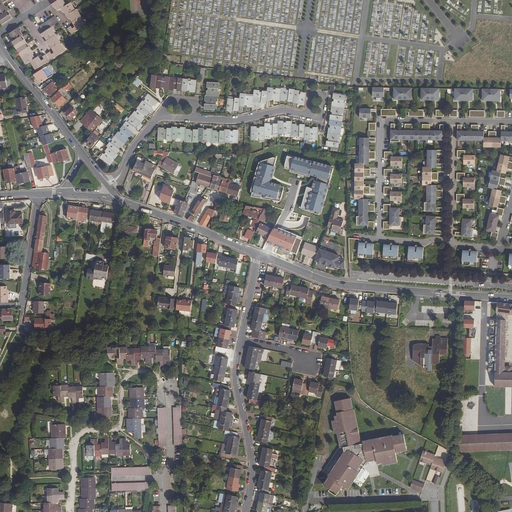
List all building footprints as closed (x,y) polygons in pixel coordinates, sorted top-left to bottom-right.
[(56,8),(57,10),(61,8),(66,4),(63,0),(57,0),(51,4),(53,7),(55,6),(56,8)] [(65,13),(66,15),(76,9),(71,1),(66,4),(61,8),(63,11),(64,11),(65,13)] [(0,15),(8,10),(9,10),(7,6),(6,7),(5,5),(3,3),(1,4),(0,5),(0,15)] [(70,20),(72,22),(80,16),(81,15),(77,8),(76,9),(66,15),(68,18),(69,18),(70,20)] [(0,21),(2,25),(13,18),(11,15),(8,10),(0,15),(0,21)] [(67,28),(71,34),(85,24),(80,16),(72,22),(74,25),(75,26),(72,28),(71,27),(70,26),(67,28)] [(2,25),(3,26),(13,19),(13,18),(2,25)] [(17,26),(8,32),(9,34),(18,28),(17,26)] [(9,34),(14,41),(21,36),(22,36),(21,34),(20,32),(21,31),(19,27),(18,28),(9,34)] [(46,39),(47,40),(56,35),(51,28),(50,28),(47,30),(44,32),(41,34),(44,37),(45,37),(46,39)] [(51,46),(52,48),(60,43),(61,42),(56,35),(47,40),(46,41),(48,44),(49,44),(51,46)] [(12,42),(17,50),(27,44),(24,40),(21,36),(14,41),(12,42)] [(47,54),(51,60),(65,51),(60,43),(52,48),(54,51),(55,52),(51,54),(51,53),(50,52),(47,54)] [(17,50),(22,58),(31,51),(29,47),(27,44),(17,50)] [(22,58),(26,65),(28,64),(31,62),(35,59),(33,57),(32,55),(33,54),(31,51),(22,58)] [(31,62),(36,70),(50,61),(46,54),(42,57),(43,58),(44,59),(41,61),(40,60),(38,57),(35,59),(31,62)] [(34,74),(40,83),(52,74),(47,66),(35,74),(34,74)] [(168,89),(169,78),(164,78),(164,79),(161,79),(161,77),(151,76),(150,87),(159,88),(160,87),(164,87),(164,89),(168,89)] [(169,78),(168,89),(173,90),(173,89),(177,89),(177,90),(181,91),(182,80),(178,79),(177,81),(174,80),(174,79),(169,78)] [(141,83),(135,79),(132,83),(137,87),(141,83)] [(182,80),(181,91),(185,91),(186,90),(190,91),(190,92),(194,92),(195,81),(191,81),(191,82),(187,82),(186,80),(182,80)] [(50,83),(43,89),(50,96),(56,90),(50,83)] [(206,92),(206,97),(216,98),(217,98),(217,93),(216,93),(216,89),(218,89),(218,85),(207,84),(206,89),(207,89),(207,93),(206,92)] [(383,97),(383,91),(388,91),(388,88),(374,88),(374,97),(383,97)] [(402,100),(402,88),(393,88),(393,100),(402,100)] [(410,100),(411,89),(402,88),(402,100),(410,100)] [(429,100),(429,89),(421,89),(421,100),(429,100)] [(438,100),(438,89),(429,89),(429,100),(438,100)] [(463,101),(463,89),(454,89),(454,100),(463,101)] [(472,101),(472,89),(463,89),(463,101),(472,101)] [(267,94),(267,101),(271,101),(271,100),(275,100),(275,102),(280,102),(280,101),(281,91),(276,90),(276,92),(272,91),(272,90),(268,90),(267,94)] [(281,91),(280,101),(285,102),(285,101),(289,101),(289,102),(293,103),(295,92),(290,91),(290,93),(286,92),(286,91),(282,90),(281,91)] [(491,101),(491,90),(482,90),(482,101),(491,101)] [(499,101),(499,90),(491,90),(491,101),(499,101)] [(58,92),(51,99),(58,107),(66,100),(60,94),(58,92)] [(253,97),(253,103),(257,104),(257,102),(261,103),(261,104),(266,105),(267,101),(267,94),(262,93),(262,95),(258,94),(258,93),(254,92),(253,97)] [(293,103),(293,104),(298,104),(298,103),(300,103),(300,105),(305,106),(306,95),(301,94),(301,97),(299,96),(299,93),(295,92),(293,103)] [(332,102),(331,106),(343,108),(343,103),(342,103),(342,99),(344,100),(344,96),(333,94),(332,98),(334,98),(333,102),(332,102)] [(139,106),(148,113),(151,109),(150,108),(152,105),(153,106),(156,102),(148,95),(145,99),(146,100),(144,103),(142,102),(139,106)] [(239,101),(238,107),(242,108),(243,106),(247,107),(247,108),(252,109),(253,103),(253,97),(248,97),(248,98),(244,98),(244,96),(240,96),(239,101)] [(204,105),(203,110),(214,111),(215,107),(213,106),(214,103),(215,103),(216,98),(206,97),(205,97),(204,102),(206,102),(205,105),(204,105)] [(20,114),(28,113),(26,98),(17,99),(20,114)] [(226,101),(225,112),(230,112),(230,111),(233,111),(233,112),(237,112),(238,107),(239,101),(234,101),(233,104),(231,104),(231,102),(226,101)] [(68,110),(64,114),(71,120),(77,112),(71,106),(68,110)] [(132,116),(140,123),(143,119),(142,118),(144,115),(145,116),(148,113),(139,106),(137,109),(138,110),(136,113),(134,112),(132,116)] [(330,115),(330,120),(341,121),(341,117),(340,116),(341,112),(342,112),(343,108),(331,106),(331,111),(332,111),(332,115),(330,115)] [(370,118),(370,112),(375,112),(375,109),(361,109),(361,118),(370,118)] [(81,122),(84,125),(91,116),(93,113),(90,110),(87,114),(81,122)] [(88,127),(92,131),(96,125),(97,126),(101,122),(102,120),(93,113),(91,116),(84,125),(87,128),(88,127)] [(123,126),(132,133),(140,123),(132,116),(129,120),(128,119),(125,122),(126,123),(123,126)] [(37,129),(43,127),(39,117),(30,118),(34,130),(37,129)] [(329,128),(328,133),(339,134),(340,129),(338,129),(339,126),(340,126),(341,121),(330,120),(329,124),(330,125),(330,128),(329,128)] [(277,124),(277,133),(282,133),(282,132),(286,132),(286,133),(290,133),(291,124),(291,122),(286,122),(286,123),(282,123),(282,121),(278,121),(277,124)] [(264,127),(264,135),(264,138),(269,139),(269,135),(268,135),(268,134),(272,134),(272,135),(277,136),(277,133),(277,124),(273,124),(272,125),(269,125),(269,124),(264,123),(264,127)] [(290,133),(291,136),(295,136),(295,135),(299,135),(299,136),(304,137),(304,127),(304,125),(299,125),(299,126),(295,126),(296,125),(291,124),(290,133)] [(399,140),(399,131),(394,131),(394,124),(390,124),(390,142),(399,142),(399,140)] [(407,140),(408,124),(404,124),(404,131),(399,131),(399,140),(407,140)] [(416,140),(416,131),(411,131),(411,124),(408,124),(407,140),(416,140)] [(425,140),(425,125),(421,125),(421,131),(416,131),(416,140),(425,140)] [(434,140),(434,131),(429,131),(429,125),(425,125),(425,140),(434,140)] [(442,140),(443,125),(439,125),(439,131),(434,131),(434,140),(442,140)] [(465,141),(465,132),(460,132),(460,125),(457,125),(457,140),(465,141)] [(474,141),(474,125),(471,125),(470,132),(465,132),(465,141),(474,141)] [(483,138),(483,132),(478,132),(478,125),(474,125),(474,141),(483,141),(483,138)] [(49,135),(47,126),(43,127),(37,129),(40,138),(40,137),(49,135)] [(115,137),(124,144),(127,140),(126,139),(128,136),(129,137),(132,133),(123,126),(120,130),(121,131),(119,134),(118,133),(115,137)] [(509,141),(509,132),(504,132),(504,126),(501,126),(500,138),(500,141),(509,141)] [(171,129),(171,139),(175,139),(175,138),(179,138),(179,139),(184,140),(185,130),(185,128),(180,128),(180,130),(176,129),(176,128),(171,127),(171,129)] [(250,127),(250,138),(254,138),(255,137),(258,137),(258,138),(263,138),(264,135),(264,127),(259,127),(258,128),(255,128),(255,127),(250,127)] [(304,137),(304,139),(308,139),(308,138),(312,138),(312,139),(317,139),(317,131),(317,128),(312,128),(312,129),(308,129),(308,128),(304,127),(304,137)] [(158,128),(157,139),(162,140),(162,138),(166,139),(166,140),(170,140),(171,139),(171,129),(167,129),(166,130),(163,130),(163,129),(158,128)] [(198,131),(197,140),(202,141),(202,140),(206,140),(206,141),(210,141),(211,132),(211,130),(206,130),(206,131),(202,131),(202,130),(198,129),(198,131)] [(184,140),(184,141),(188,141),(189,140),(192,140),(192,142),(197,142),(197,140),(198,131),(193,130),(193,132),(189,132),(189,130),(185,130),(184,140)] [(224,133),(224,142),(228,142),(228,141),(232,141),(232,142),(237,143),(237,132),(233,131),(232,133),(229,133),(229,131),(224,131),(224,133)] [(91,148),(100,137),(93,132),(86,141),(88,144),(87,145),(91,148)] [(210,141),(210,143),(215,143),(215,142),(219,142),(219,143),(223,144),(224,142),(224,133),(219,132),(219,134),(215,134),(215,132),(211,132),(210,141)] [(492,147),(492,132),(488,132),(488,138),(483,138),(483,141),(483,147),(492,147)] [(500,147),(500,141),(500,138),(495,138),(496,132),(492,132),(492,147),(500,147)] [(327,141),(326,146),(337,147),(338,143),(336,142),(337,139),(338,139),(339,134),(328,133),(327,137),(329,137),(328,141),(327,141)] [(55,143),(52,134),(49,135),(40,137),(43,146),(55,143)] [(108,148),(116,154),(119,151),(117,150),(120,147),(121,148),(124,144),(115,137),(112,141),(113,142),(111,144),(110,144),(107,147),(108,148)] [(374,147),(375,143),(368,143),(368,138),(359,138),(359,147),(368,147),(374,147)] [(100,150),(104,145),(99,141),(95,146),(100,150)] [(368,152),(368,147),(359,147),(359,155),(374,156),(374,152),(368,152)] [(100,159),(109,166),(112,162),(110,161),(113,158),(114,159),(117,155),(116,154),(108,148),(105,152),(106,153),(104,156),(103,155),(100,159)] [(59,163),(70,160),(67,150),(55,153),(56,154),(53,155),(55,159),(57,158),(59,163)] [(442,154),(442,151),(427,150),(427,159),(436,159),(436,154),(442,154)] [(464,156),(464,151),(456,151),(456,158),(463,158),(463,165),(474,165),(474,156),(464,156)] [(401,166),(401,157),(391,157),(391,152),(383,152),(383,160),(390,160),(390,166),(401,166)] [(53,164),(59,163),(57,158),(55,159),(53,155),(56,154),(55,153),(50,154),(50,155),(53,163),(53,164)] [(304,201),(302,209),(314,213),(315,211),(320,213),(333,168),(331,168),(331,166),(317,162),(317,164),(313,163),(313,161),(298,157),(297,158),(287,155),(285,164),(285,168),(290,169),(290,171),(303,175),(303,173),(317,177),(316,180),(313,180),(311,188),(306,186),(302,200),(304,201)] [(374,159),(374,156),(359,155),(359,164),(363,164),(368,164),(368,159),(374,159)] [(511,162),(508,162),(509,157),(500,155),(498,164),(511,166),(511,162)] [(137,161),(133,170),(151,180),(152,175),(157,166),(151,162),(152,160),(144,156),(140,163),(137,161)] [(166,157),(161,166),(169,170),(170,168),(173,170),(173,171),(178,174),(182,165),(166,157)] [(274,166),(276,158),(273,157),(261,161),(259,168),(257,167),(256,172),(258,173),(255,183),(253,183),(250,191),(252,192),(251,196),(272,200),(273,197),(280,200),(283,190),(282,190),(283,187),(280,186),(281,185),(270,182),(271,179),(272,179),(275,166),(274,166)] [(442,168),(442,164),(436,164),(436,159),(427,159),(427,168),(431,168),(442,168)] [(369,173),(369,169),(363,169),(363,164),(359,164),(354,164),(354,173),(369,173)] [(505,174),(506,169),(511,170),(511,166),(498,164),(496,172),(501,173),(505,174)] [(39,180),(53,177),(51,166),(44,168),(43,166),(38,167),(38,169),(36,169),(39,180)] [(6,184),(16,182),(15,175),(16,175),(14,167),(11,168),(10,168),(3,169),(6,184)] [(437,177),(437,173),(431,173),(431,168),(427,168),(422,168),(422,177),(437,177)] [(401,184),(401,175),(391,175),(391,170),(383,170),(383,177),(389,177),(389,183),(401,184)] [(506,179),(499,178),(501,173),(496,172),(492,171),(490,179),(505,183),(506,179)] [(20,184),(30,182),(28,176),(28,173),(27,173),(20,174),(18,175),(20,184)] [(363,182),(363,177),(369,177),(369,173),(354,173),(354,182),(363,182)] [(464,178),(464,173),(456,173),(456,181),(462,181),(462,187),(474,187),(474,178),(464,178)] [(212,179),(210,188),(214,190),(218,176),(210,174),(209,177),(212,178),(212,179)] [(197,183),(197,184),(198,185),(207,188),(210,188),(212,179),(200,175),(197,183)] [(222,180),(219,191),(225,193),(226,193),(229,183),(229,182),(228,182),(227,183),(225,182),(226,179),(220,177),(220,179),(222,180)] [(437,181),(437,177),(422,177),(422,185),(426,185),(430,185),(430,180),(437,181)] [(496,190),(497,185),(504,187),(505,183),(490,179),(488,188),(495,190),(496,190)] [(369,191),(369,187),(363,187),(363,182),(354,182),(354,191),(369,191)] [(230,184),(229,183),(226,193),(238,197),(239,190),(240,189),(234,187),(235,185),(230,184)] [(173,198),(176,189),(165,184),(160,199),(165,201),(166,203),(170,204),(173,198)] [(442,194),(442,191),(435,191),(435,186),(430,185),(426,185),(426,194),(442,194)] [(400,201),(401,192),(391,192),(391,187),(383,187),(383,195),(389,195),(389,201),(400,201)] [(506,197),(500,196),(501,191),(496,190),(495,190),(493,198),(505,201),(506,197)] [(369,194),(369,191),(354,191),(353,199),(358,199),(363,199),(363,194),(369,194)] [(435,203),(435,198),(442,198),(442,194),(426,194),(426,203),(435,203)] [(464,200),(464,195),(456,195),(456,202),(462,202),(462,208),(473,209),(474,200),(464,200)] [(170,204),(170,205),(176,207),(174,212),(183,215),(187,203),(185,202),(173,198),(170,204)] [(200,198),(191,213),(196,216),(206,199),(200,198)] [(497,208),(498,203),(504,205),(505,202),(505,201),(493,198),(491,207),(495,208),(497,208)] [(367,204),(367,199),(363,199),(358,199),(358,208),(374,208),(374,205),(367,204)] [(215,207),(214,210),(223,213),(224,207),(226,207),(227,204),(221,203),(221,201),(216,200),(215,207)] [(435,208),(435,203),(426,203),(424,203),(424,207),(424,212),(441,212),(442,208),(435,208)] [(398,217),(399,209),(389,209),(389,205),(383,205),(383,212),(389,212),(389,217),(398,217)] [(69,206),(67,219),(77,220),(79,207),(69,206)] [(246,206),(243,214),(256,219),(258,213),(250,210),(251,207),(246,206)] [(89,209),(79,207),(77,220),(84,221),(84,218),(87,218),(90,218),(91,210),(88,210),(89,209)] [(329,217),(327,226),(331,228),(330,230),(335,232),(342,234),(343,229),(340,228),(341,225),(343,219),(336,218),(339,209),(332,207),(329,217)] [(373,212),(374,208),(358,208),(358,217),(367,217),(367,212),(373,212)] [(502,217),(503,210),(497,208),(495,208),(494,215),(489,214),(487,223),(496,225),(498,216),(502,217)] [(254,221),(252,226),(255,228),(259,221),(263,209),(261,209),(259,212),(260,212),(256,222),(254,221)] [(263,209),(259,221),(261,222),(264,216),(266,217),(268,212),(265,211),(265,210),(263,209)] [(104,212),(91,210),(90,218),(90,220),(102,222),(104,212)] [(228,222),(230,215),(223,213),(214,210),(214,211),(212,216),(212,217),(213,218),(228,222)] [(15,211),(7,211),(8,224),(22,223),(22,214),(15,214),(15,211)] [(45,213),(40,212),(32,268),(47,270),(48,266),(49,260),(50,253),(42,252),(47,216),(44,216),(45,213)] [(115,214),(104,212),(102,222),(101,232),(105,233),(107,222),(114,223),(115,214)] [(205,227),(211,216),(212,217),(212,216),(210,215),(210,214),(206,212),(205,213),(199,224),(205,227)] [(367,222),(367,217),(358,217),(356,217),(355,226),(367,226),(366,230),(373,230),(373,222),(367,222)] [(400,226),(400,217),(398,217),(389,217),(389,222),(382,222),(382,230),(389,230),(389,226),(400,226)] [(441,222),(441,218),(426,217),(425,225),(434,226),(435,221),(441,222)] [(470,229),(471,220),(455,219),(455,223),(462,223),(461,228),(470,229)] [(496,241),(498,234),(495,233),(496,225),(487,223),(485,231),(491,232),(490,239),(496,241)] [(272,230),(260,224),(256,233),(268,239),(272,230)] [(136,237),(137,227),(122,225),(119,242),(126,243),(127,236),(136,237)] [(440,235),(440,232),(434,231),(434,226),(425,225),(423,225),(422,234),(426,234),(440,235)] [(472,238),(473,229),(470,229),(461,228),(461,233),(454,233),(454,236),(472,238)] [(146,229),(144,246),(149,247),(150,240),(151,238),(157,238),(157,243),(160,244),(161,238),(157,237),(158,233),(156,233),(156,230),(146,229)] [(283,233),(273,229),(272,230),(268,239),(266,242),(275,246),(275,248),(290,254),(290,252),(296,255),(301,241),(296,238),(297,237),(284,231),(283,233)] [(246,230),(243,236),(250,239),(253,232),(246,230)] [(165,248),(176,249),(178,238),(172,237),(172,235),(168,234),(165,248)] [(357,251),(358,243),(358,239),(352,239),(352,237),(347,236),(348,263),(351,263),(352,250),(357,251)] [(193,249),(194,240),(193,239),(191,239),(191,238),(185,237),(183,254),(187,255),(187,253),(189,254),(190,249),(193,249)] [(319,249),(304,243),(300,254),(315,260),(318,250),(319,249)] [(371,259),(373,244),(366,244),(365,251),(364,251),(364,244),(358,243),(357,251),(357,258),(371,259)] [(207,245),(198,244),(197,259),(200,259),(201,252),(206,252),(207,245)] [(396,261),(398,246),(391,246),(390,253),(389,253),(389,246),(383,245),(381,260),(396,261)] [(422,263),(423,248),(416,248),(415,255),(414,255),(414,247),(408,247),(407,262),(422,263)] [(340,261),(337,260),(338,257),(318,250),(315,260),(314,262),(333,269),(334,267),(340,270),(344,269),(344,261),(340,261)] [(476,267),(477,252),(470,252),(469,259),(468,259),(468,252),(462,251),(461,266),(476,267)] [(216,264),(217,258),(218,253),(214,252),(214,253),(208,252),(207,262),(216,264)] [(215,269),(219,270),(220,266),(228,267),(230,258),(221,256),(221,259),(217,258),(216,264),(215,269)] [(238,262),(239,260),(230,258),(228,267),(236,269),(236,273),(240,274),(242,263),(238,262)] [(96,263),(92,262),(91,269),(90,272),(88,271),(87,278),(94,279),(94,278),(95,279),(100,280),(100,279),(101,280),(102,278),(107,279),(109,269),(104,265),(104,261),(96,260),(96,263)] [(10,265),(0,264),(0,279),(10,279),(10,274),(9,274),(9,270),(10,270),(10,265)] [(176,267),(164,266),(163,276),(175,277),(176,267)] [(266,275),(264,285),(273,286),(276,275),(271,274),(271,276),(266,275)] [(280,276),(276,275),(273,286),(282,288),(283,286),(284,279),(280,278),(280,276)] [(51,283),(40,283),(39,295),(50,296),(51,283)] [(226,290),(229,291),(228,295),(240,297),(241,293),(239,292),(240,287),(230,285),(227,285),(226,285),(225,290),(226,290)] [(290,294),(299,296),(301,287),(292,285),(292,286),(290,286),(288,287),(283,286),(282,288),(281,293),(286,294),(285,298),(289,299),(290,294)] [(7,286),(0,286),(0,302),(8,303),(8,297),(7,297),(7,286)] [(309,291),(309,289),(301,287),(299,296),(307,298),(306,302),(311,303),(314,291),(309,291)] [(236,306),(237,301),(239,301),(240,297),(228,295),(226,304),(236,306)] [(322,296),(320,306),(329,308),(332,296),(327,295),(327,297),(322,296)] [(336,297),(332,296),(329,308),(338,310),(340,300),(335,299),(336,297)] [(174,299),(159,297),(158,308),(173,309),(174,299)] [(358,310),(359,299),(350,298),(349,309),(358,310)] [(185,301),(177,300),(176,310),(191,311),(192,301),(185,300),(185,301)] [(376,312),(387,313),(388,301),(384,300),(384,302),(377,301),(376,312)] [(475,310),(476,301),(465,300),(464,309),(475,310)] [(43,313),(44,301),(35,301),(34,313),(43,313)] [(392,303),(392,302),(388,301),(387,313),(396,314),(397,303),(392,303)] [(375,302),(368,302),(367,312),(374,313),(375,302)] [(497,302),(496,313),(507,315),(511,315),(511,304),(506,303),(497,302)] [(228,308),(227,317),(236,319),(238,310),(235,309),(236,306),(226,304),(225,304),(224,307),(228,308)] [(256,307),(253,320),(262,322),(264,314),(269,315),(269,309),(256,307)] [(12,320),(12,309),(9,309),(3,310),(3,320),(12,320)] [(236,319),(227,317),(225,325),(221,324),(220,328),(221,328),(231,331),(232,327),(234,327),(236,319)] [(52,332),(51,319),(46,319),(36,319),(36,327),(36,332),(52,332)] [(474,328),(474,320),(463,319),(463,328),(474,328)] [(264,335),(265,332),(260,331),(262,322),(253,320),(251,329),(253,330),(253,333),(255,334),(254,337),(265,339),(265,335),(264,335)] [(496,320),(495,372),(495,373),(506,373),(507,368),(505,368),(506,320),(503,320),(496,320)] [(279,336),(284,338),(283,340),(287,340),(290,329),(281,327),(279,336)] [(221,328),(219,338),(231,340),(232,336),(230,335),(231,331),(221,328)] [(292,339),(297,340),(299,331),(290,329),(287,340),(292,341),(292,339)] [(311,343),(315,344),(317,332),(313,331),(312,336),(304,334),(302,344),(311,345),(311,343)] [(317,332),(315,344),(319,344),(318,347),(327,349),(328,345),(334,347),(335,340),(320,337),(321,333),(317,332)] [(448,355),(451,338),(437,336),(437,339),(433,338),(432,345),(417,343),(413,364),(429,366),(428,371),(432,371),(434,363),(441,364),(443,354),(448,355)] [(230,344),(231,340),(219,338),(218,347),(227,349),(228,344),(230,344)] [(135,365),(135,364),(138,364),(138,360),(142,359),(142,358),(146,358),(146,363),(149,363),(152,363),(152,357),(156,357),(156,361),(160,361),(160,366),(163,366),(167,366),(167,361),(171,361),(170,350),(163,350),(156,350),(156,347),(149,347),(141,347),(141,349),(134,349),(127,349),(127,347),(120,348),(107,348),(109,359),(117,358),(117,364),(120,364),(123,364),(123,358),(127,358),(127,360),(131,360),(131,365),(135,365)] [(246,354),(245,358),(257,361),(258,353),(262,354),(263,349),(252,347),(251,350),(249,350),(248,354),(246,354)] [(218,356),(216,365),(226,367),(228,358),(226,357),(226,354),(215,351),(215,355),(218,356)] [(255,370),(257,361),(245,358),(244,363),(246,363),(245,368),(255,370)] [(323,367),(335,370),(337,360),(326,358),(325,360),(323,367)] [(226,367),(216,365),(214,374),(211,374),(210,379),(223,382),(226,367)] [(335,370),(323,367),(323,371),(325,372),(324,376),(333,378),(335,370)] [(511,368),(507,368),(506,373),(495,373),(495,386),(511,386),(511,369),(511,368)] [(246,380),(251,381),(249,390),(258,392),(260,383),(261,384),(262,380),(260,380),(261,374),(250,372),(249,377),(247,377),(246,380)] [(113,394),(113,387),(114,386),(114,376),(113,376),(113,373),(100,373),(101,387),(99,387),(99,397),(97,397),(98,418),(110,417),(110,414),(111,414),(111,400),(109,400),(110,397),(111,397),(111,394),(113,394)] [(305,395),(307,384),(303,383),(303,381),(295,379),(293,388),(292,393),(301,394),(305,395)] [(321,397),(323,387),(319,387),(320,384),(311,382),(310,385),(307,384),(305,395),(308,396),(309,391),(317,393),(317,396),(321,397)] [(229,399),(231,390),(228,390),(229,386),(213,383),(212,387),(216,388),(221,389),(219,397),(229,399)] [(68,385),(53,386),(53,397),(58,396),(58,402),(65,402),(65,396),(69,396),(69,398),(73,398),(73,403),(76,403),(76,402),(79,402),(79,398),(83,398),(83,387),(69,387),(68,385)] [(129,412),(129,419),(127,419),(127,430),(129,430),(129,432),(134,432),(134,435),(137,437),(141,437),(141,432),(141,419),(143,418),(142,408),(144,408),(143,387),(132,388),(132,391),(130,391),(131,406),(132,406),(132,408),(130,408),(130,412),(129,412)] [(260,405),(261,401),(257,400),(258,392),(249,390),(247,399),(250,399),(249,403),(260,405)] [(227,408),(229,399),(219,397),(215,396),(213,405),(210,404),(209,408),(216,409),(226,411),(227,408)] [(350,398),(335,401),(337,415),(335,416),(335,420),(332,421),(334,434),(337,433),(340,448),(343,447),(344,451),(328,476),(329,476),(323,485),(337,494),(342,485),(348,489),(351,485),(349,484),(350,482),(352,484),(357,477),(355,476),(358,472),(357,470),(360,467),(362,468),(367,462),(376,460),(377,464),(382,463),(381,460),(388,458),(389,464),(398,462),(396,452),(407,450),(404,434),(392,436),(392,435),(362,441),(363,443),(361,444),(354,409),(353,410),(350,398)] [(182,445),(181,407),(176,407),(173,407),(174,446),(182,445)] [(159,441),(159,446),(164,446),(167,446),(166,408),(158,408),(158,425),(159,438),(159,441)] [(214,418),(221,420),(232,422),(233,418),(231,417),(232,413),(226,411),(216,409),(214,418)] [(261,421),(262,421),(260,428),(270,430),(273,417),(262,415),(261,421)] [(231,427),(232,422),(221,420),(219,429),(225,430),(229,431),(229,426),(231,427)] [(64,445),(63,438),(65,438),(65,427),(63,427),(64,425),(51,425),(52,438),(50,439),(50,449),(48,449),(49,470),(61,469),(61,466),(63,466),(62,451),(61,451),(61,448),(62,449),(62,445),(64,445)] [(260,428),(259,435),(258,435),(257,441),(268,443),(270,430),(260,428)] [(230,435),(228,444),(238,446),(240,437),(237,436),(238,433),(229,431),(225,430),(224,434),(230,435)] [(511,450),(511,433),(498,434),(498,439),(493,439),(493,451),(509,450),(511,450)] [(498,439),(498,434),(459,436),(458,452),(493,451),(493,439),(498,439)] [(131,455),(130,444),(127,444),(126,439),(123,439),(120,439),(120,444),(116,445),(116,443),(112,443),(112,439),(109,439),(109,438),(105,438),(106,443),(102,443),(102,445),(98,445),(98,440),(94,440),(91,440),(91,445),(86,445),(86,447),(87,456),(95,456),(102,456),(102,454),(109,454),(116,453),(116,455),(124,455),(131,455)] [(236,456),(238,446),(228,444),(224,444),(222,457),(232,459),(233,459),(234,455),(236,456)] [(259,456),(271,458),(271,457),(273,450),(273,449),(263,447),(262,452),(260,452),(259,456)] [(423,450),(420,461),(432,465),(430,469),(442,473),(446,462),(443,461),(443,459),(439,458),(439,459),(434,458),(435,455),(423,450)] [(271,458),(259,456),(259,460),(261,461),(260,465),(265,466),(269,467),(271,458)] [(239,479),(241,472),(242,472),(243,466),(232,464),(229,477),(239,479)] [(260,479),(270,481),(271,472),(275,472),(276,469),(269,467),(265,466),(264,470),(261,470),(260,479)] [(149,475),(149,467),(111,468),(111,476),(149,475)] [(239,486),(238,485),(239,479),(229,477),(227,489),(238,492),(239,486)] [(81,502),(81,509),(79,509),(79,511),(92,511),(92,509),(94,509),(94,499),(96,498),(95,478),(83,478),(83,481),(82,481),(82,496),(84,496),(84,499),(82,499),(82,502),(81,502)] [(270,481),(260,479),(258,488),(260,489),(259,492),(261,493),(270,495),(271,491),(268,490),(270,481)] [(425,484),(413,479),(410,487),(422,491),(425,484)] [(116,483),(111,483),(112,491),(150,490),(150,482),(146,482),(116,483)] [(45,510),(44,511),(60,511),(61,510),(61,506),(55,507),(55,503),(59,503),(59,498),(64,498),(64,495),(64,492),(58,492),(58,488),(48,488),(48,496),(48,503),(44,503),(45,510)] [(268,504),(272,504),(274,495),(270,495),(261,493),(260,497),(258,497),(257,501),(268,504)] [(227,495),(225,504),(238,506),(238,502),(236,501),(237,497),(227,495)] [(266,511),(268,504),(257,501),(256,506),(258,506),(257,511),(258,511),(262,511),(266,511)] [(11,511),(12,504),(2,503),(1,507),(0,507),(0,508),(0,511),(11,511)]
